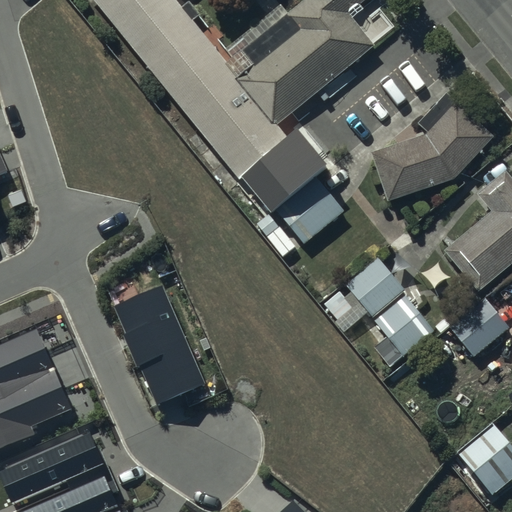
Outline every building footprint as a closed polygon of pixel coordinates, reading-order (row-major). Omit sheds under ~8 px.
[(91,0),(243,188),(248,184),(257,194),(249,201),(266,219),(313,178),(276,131),(376,52),(350,16),(371,0),(306,0),(307,1),(289,17),(284,10),(222,62),(175,3),(178,0),(91,0)] [(426,140),(372,157),(388,206),(455,184),(494,141),(457,107),(460,104),(450,95),(419,129),(429,137),(426,140)] [(511,178),(508,173),(478,197),(496,218),(448,257),(480,296),(511,270),(511,178)] [(304,248),(344,213),(317,181),(276,214),(304,248)] [(373,320),(405,293),(378,261),(347,287),(373,320)] [(163,284),(113,306),(125,333),(123,334),(137,366),(140,364),(158,404),(206,383),(163,284)] [(345,301),(340,294),(325,307),(338,323),(358,307),(350,297),(345,301)] [(435,335),(406,298),(374,323),(388,341),(375,351),(391,371),(435,335)] [(475,361),(509,331),(487,305),(452,334),(475,361)] [(0,448),(35,434),(32,427),(72,409),(37,329),(0,345),(0,448)] [(442,356),(457,343),(448,333),(433,346),(442,356)] [(511,484),(511,450),(493,428),(458,457),(493,500),(511,484)] [(0,471),(0,475),(13,504),(103,464),(89,432),(0,471)] [(104,476),(22,511),(97,511),(116,504),(104,476)]
